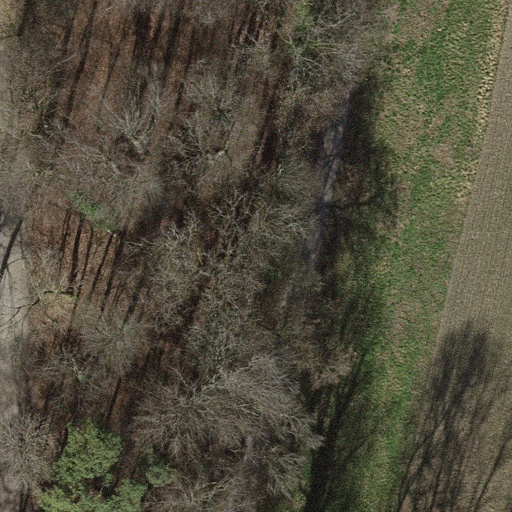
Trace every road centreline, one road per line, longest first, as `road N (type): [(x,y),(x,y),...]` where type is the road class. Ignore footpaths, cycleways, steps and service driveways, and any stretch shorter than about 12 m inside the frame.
road 1 (track): [(349,0),(320,224),(248,511)]
road 2 (track): [(0,499),(18,315),(0,105)]
